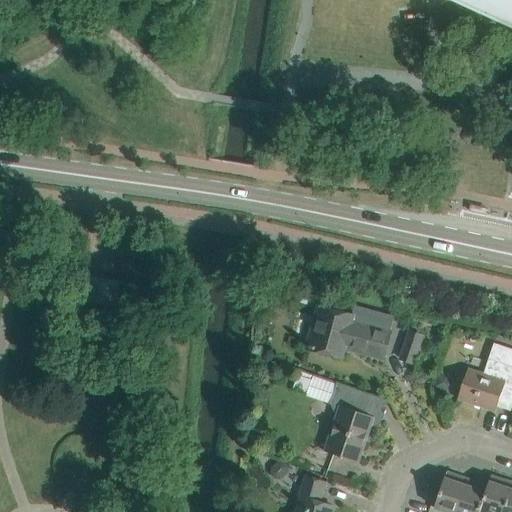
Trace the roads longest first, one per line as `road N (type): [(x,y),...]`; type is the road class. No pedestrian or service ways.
road 1 (secondary): [(364,223),(0,168)]
road 2 (residential): [(387,511),(400,474),(450,442),(475,437),(511,450)]
road 3 (secondary): [(364,223),(511,263)]
road 4 (secondary): [(511,247),(364,223)]
